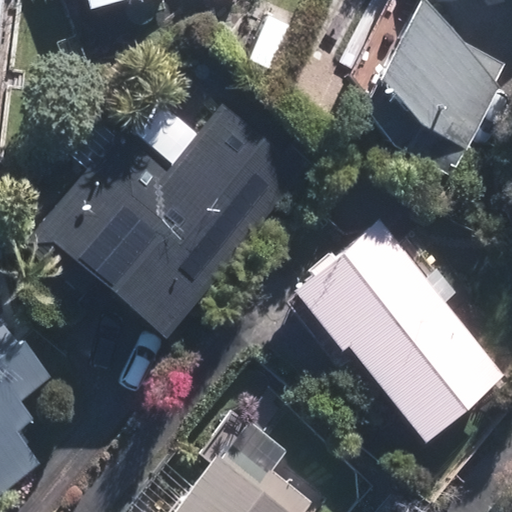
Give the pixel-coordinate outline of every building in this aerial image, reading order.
[(75,0),(80,14),(129,0),(75,0)] [(341,129),(439,183),(485,89),(409,0),(381,0),(333,89),(356,102),(341,129)] [(217,104),(163,170),(140,152),(127,168),(110,154),(97,171),(84,160),(23,235),(75,277),(152,340),(294,166),(217,104)] [(439,306),(450,296),(402,239),(390,249),(366,221),(276,297),(327,357),(333,352),(412,443),(495,372),(439,306)] [(42,383),(0,330),(0,492),(35,464),(9,432),(24,419),(14,406),(42,383)] [(310,511),(313,509),(223,435),(161,511),(310,511)]
